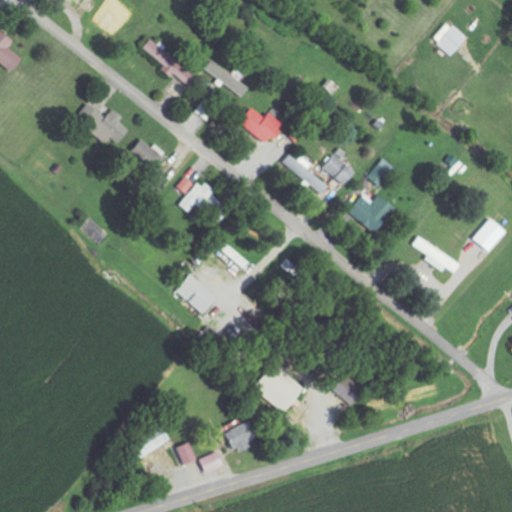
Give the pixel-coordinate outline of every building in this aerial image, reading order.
[(449,55),(464,38),(445,22),(430,39),(449,55)] [(11,47),(15,42),(1,29),(0,29),(0,62),(12,74),(25,60),(11,47)] [(145,39),(137,49),(168,76),(169,75),(182,85),(189,76),(145,39)] [(234,122),(263,145),(279,125),(262,113),(258,118),(245,108),(234,122)] [(77,125),(103,145),(108,139),(116,145),(128,130),(117,122),(120,118),(109,109),(102,118),(90,109),(77,125)] [(125,153),(147,174),(164,155),(152,144),(148,147),(139,138),(125,153)] [(319,166),(337,185),(350,172),(332,153),(319,166)] [(325,186),(304,167),(306,165),(296,156),(289,164),(287,162),(284,165),(316,195),(325,186)] [(147,181),(160,191),(166,183),(153,173),(147,181)] [(192,205),(198,210),(210,195),(184,175),(173,188),(183,195),(174,207),(184,215),(192,205)] [(346,215),(371,234),(390,207),(373,194),(366,204),(358,198),(346,215)] [(501,233),(487,219),(469,239),(483,252),(501,233)] [(425,256),(422,260),(438,272),(441,268),(450,275),(457,264),(416,235),(409,245),(425,256)] [(173,293),(202,314),(215,296),(185,275),(173,293)] [(299,389),(268,363),(248,387),(279,413),(299,389)] [(231,453),(248,443),(237,424),(219,434),(231,453)] [(139,460),(168,441),(158,425),(129,445),(139,460)] [(194,460),(186,442),(173,447),(181,466),(194,460)] [(196,458),(200,473),(219,467),(215,453),(196,458)]
